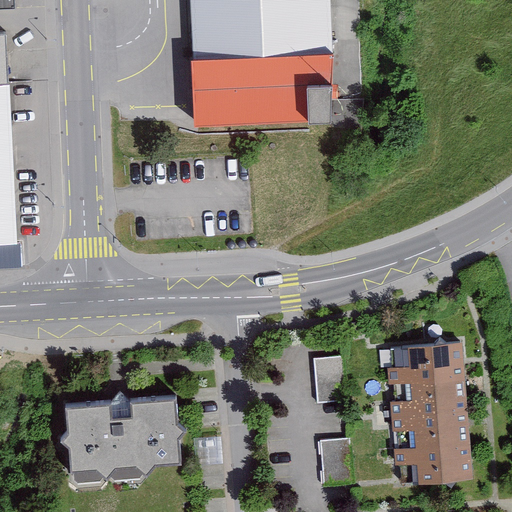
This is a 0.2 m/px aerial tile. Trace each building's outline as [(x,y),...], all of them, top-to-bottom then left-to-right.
[(334,0),(195,0),(202,127),(340,121),(334,0)] [(10,37),(0,37),(0,270),(21,270),(10,37)] [(472,478),(465,346),(405,349),(406,367),(388,368),(389,384),(406,383),(407,400),(391,401),(393,431),(410,430),(411,446),(392,447),(393,464),(413,464),(414,481),(472,478)] [(340,359),(314,359),(315,402),(341,401),(340,359)] [(188,461),(182,397),(73,408),(79,471),(188,461)] [(348,441),(320,442),(323,486),(350,484),(348,441)]
